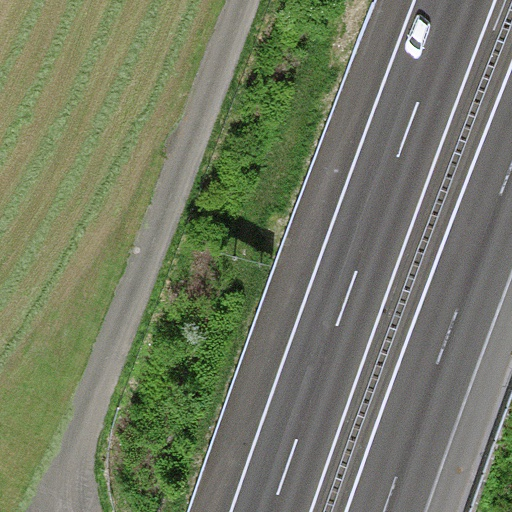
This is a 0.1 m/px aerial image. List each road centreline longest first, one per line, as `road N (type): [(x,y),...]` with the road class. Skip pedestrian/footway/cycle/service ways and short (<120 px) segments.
road 1 (motorway): [(459,0),(263,511)]
road 2 (unclassified): [(253,0),(62,511)]
road 3 (motorway): [(383,511),(511,179)]
